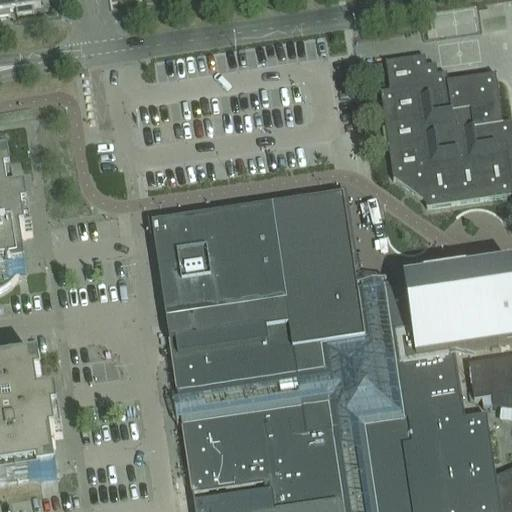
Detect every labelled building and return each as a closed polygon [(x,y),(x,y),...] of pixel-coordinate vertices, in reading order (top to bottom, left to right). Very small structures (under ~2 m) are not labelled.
[(15,12),(12,0),(0,0),(0,19),(9,18),(9,13),(15,12)] [(12,0),(15,12),(15,17),(33,14),(32,10),(40,8),(38,0),(12,0)] [(424,60),(385,66),(389,94),(379,95),(392,183),(395,183),(423,204),(424,206),(425,212),(511,198),(511,195),(511,189),(511,133),(511,125),(502,126),(495,79),(447,86),(446,77),(436,78),(435,68),(426,69),(424,60)] [(27,215),(25,199),(14,201),(11,180),(10,180),(8,164),(0,165),(0,293),(10,289),(17,281),(16,278),(25,276),(19,240),(23,240),(23,241),(32,239),(28,215),(27,215)] [(343,198),(151,226),(171,358),(266,344),(264,331),(288,327),(292,352),(320,348),(364,342),(357,292),(343,198)] [(405,422),(362,428),(363,434),(364,444),(374,511),(499,511),(495,481),(486,419),(464,423),(462,415),(456,370),(454,355),(511,345),(511,269),(511,267),(385,288),(405,422)] [(266,344),(171,358),(177,398),(324,376),(320,348),(292,352),(288,327),(264,331),(266,344)] [(511,511),(511,361),(468,368),(473,404),(491,401),(492,411),(511,413),(511,474),(495,481),(499,511),(511,511)] [(57,416),(55,400),(44,401),(41,381),(40,381),(38,365),(0,370),(0,486),(39,481),(39,480),(55,477),(49,441),(53,440),(53,441),(62,440),(58,416),(57,416)] [(329,405),(181,427),(193,506),(269,494),(272,511),(285,511),(344,503),(333,433),(329,405)] [(272,511),(269,494),(193,506),(193,511),(345,511),(344,503),(285,511),(272,511)]
